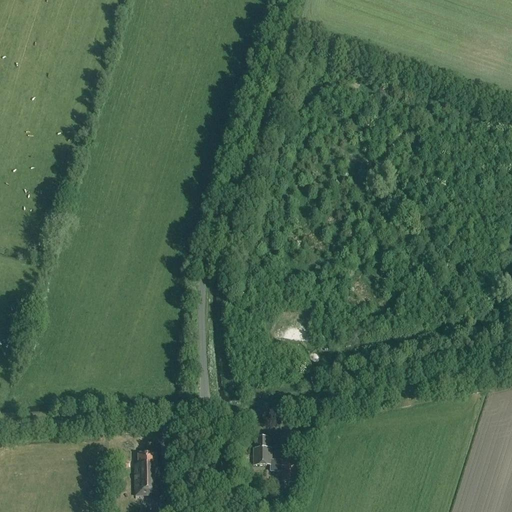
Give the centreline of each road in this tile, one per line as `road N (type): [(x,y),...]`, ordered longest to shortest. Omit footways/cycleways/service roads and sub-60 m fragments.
road 1 (unclassified): [(203,415),(201,271),(288,0)]
road 2 (unclassified): [(203,415),(303,408),(511,366)]
road 3 (unclassified): [(0,423),(203,415)]
